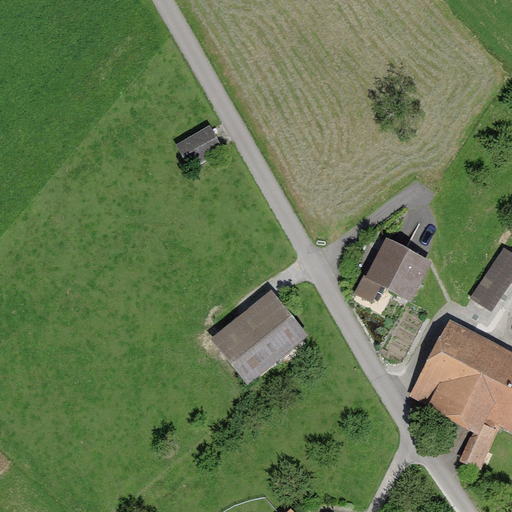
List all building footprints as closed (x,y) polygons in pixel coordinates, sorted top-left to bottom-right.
[(178,148),(189,167),(221,149),(210,130),(178,148)] [(371,280),(408,300),(427,264),(390,245),(371,280)] [(472,298),(485,306),(511,265),(511,259),(502,253),(472,298)] [(275,304),(224,345),(250,377),(301,336),(275,304)] [(511,427),(511,364),(449,333),(418,396),(477,428),(478,424),(487,406),(501,413),(497,420),(511,427)] [(477,467),(493,430),(478,424),(477,428),(463,461),(477,467)]
